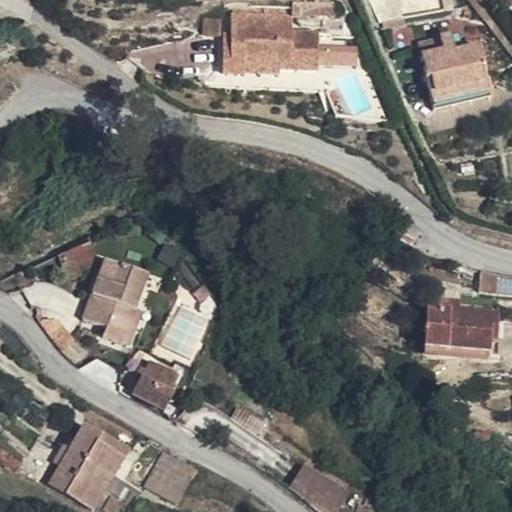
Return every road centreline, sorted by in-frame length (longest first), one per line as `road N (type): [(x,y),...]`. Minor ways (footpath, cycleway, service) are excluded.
road 1 (unclassified): [(178,125),(332,158),(457,247),(511,265)]
road 2 (unclassified): [(284,511),(62,365),(0,298)]
road 3 (unclassified): [(178,125),(0,0)]
road 4 (unclassified): [(0,128),(31,108),(62,103),(116,124),(178,125)]
